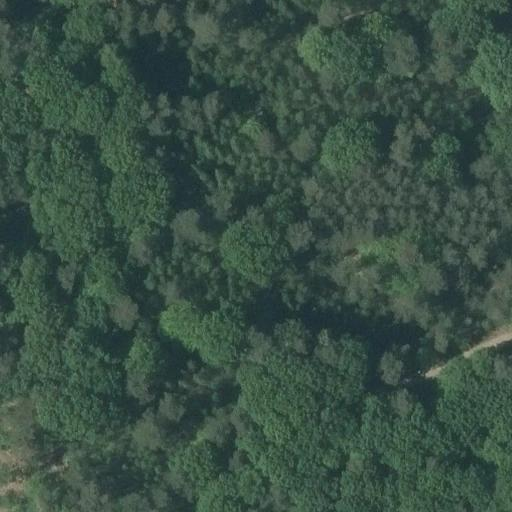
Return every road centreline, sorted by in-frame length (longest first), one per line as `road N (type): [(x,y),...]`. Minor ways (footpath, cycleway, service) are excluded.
road 1 (track): [(102,0),(99,31),(14,262),(53,511)]
road 2 (track): [(511,336),(283,442),(220,487),(200,511)]
